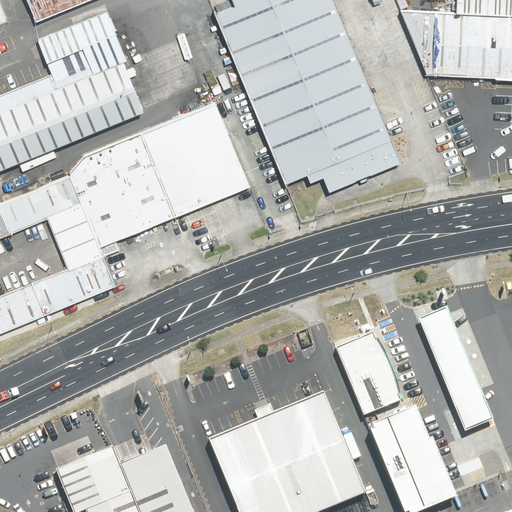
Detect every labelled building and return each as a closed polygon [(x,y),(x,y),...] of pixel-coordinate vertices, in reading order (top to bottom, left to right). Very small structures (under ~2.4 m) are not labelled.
[(86,0),(26,0),(35,20),(86,0)] [(398,162),(332,0),(234,0),(236,5),(217,13),(285,182),(306,173),(309,181),(324,175),(330,190),(398,162)] [(481,0),(451,0),(450,16),(481,17),(481,0)] [(511,0),(481,0),(481,17),(511,18),(511,0)] [(0,112),(124,62),(128,61),(107,10),(38,38),(53,74),(0,94),(0,112)] [(511,18),(481,17),(450,16),(397,12),(422,76),(511,79),(511,18)] [(0,112),(0,168),(144,111),(124,62),(0,112)] [(216,102),(140,130),(174,212),(248,183),(216,102)] [(174,212),(140,130),(86,152),(70,172),(100,244),(153,221),(174,212)] [(70,172),(0,200),(0,237),(49,218),(69,267),(0,294),(0,330),(116,284),(100,244),(70,172)] [(490,414),(445,308),(420,319),(465,425),(490,414)] [(374,334),(335,349),(362,416),(401,400),(374,334)] [(318,398),(206,443),(233,511),(314,511),(357,495),(318,398)] [(420,409),(368,429),(401,511),(411,511),(455,495),(420,409)] [(191,511),(166,447),(120,466),(139,511),(191,511)] [(86,511),(139,511),(120,466),(113,448),(57,471),(63,487),(73,511),(80,511),(86,510),(86,511)]
